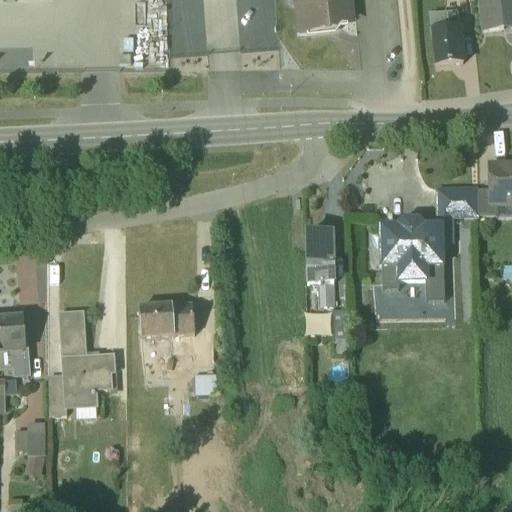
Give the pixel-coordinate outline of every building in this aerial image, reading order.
[(348,0),(295,0),(298,27),(328,24),(328,18),(350,16),(348,0)] [(511,0),(479,0),(482,26),(511,22),(511,0)] [(457,6),(429,9),(434,61),(462,58),(457,6)] [(511,161),(488,162),(488,185),(488,198),(497,198),(511,197),(511,161)] [(478,184),(438,185),(438,212),(452,212),(479,211),(478,184)] [(488,185),(478,184),(479,211),(497,211),(497,198),(488,198),(488,185)] [(438,212),(438,223),(423,224),(416,217),(403,218),(397,224),(382,224),(381,226),(379,226),(380,260),(382,260),(383,286),(398,286),(399,278),(425,278),(426,298),(443,296),(444,260),(441,261),(441,250),(452,238),(452,212),(438,212)] [(331,230),(318,231),(317,229),(308,230),(308,231),(305,231),(306,266),(317,266),(318,281),(332,280),(332,265),(331,230)] [(303,231),(295,232),(295,243),(304,243),(303,231)] [(317,266),(306,266),(308,280),(318,281),(317,266)] [(332,280),(318,281),(319,301),(318,301),(318,302),(334,302),(334,301),(333,301),(332,280)] [(170,303),(138,305),(140,335),(173,333),(172,332),(193,330),(191,302),(170,304),(170,303)] [(340,306),(331,306),(331,346),(341,346),(340,306)] [(81,309),(57,310),(61,374),(63,402),(66,401),(93,400),(93,394),(94,394),(93,389),(92,389),(92,384),(98,384),(98,386),(106,386),(106,383),(111,383),(110,370),(114,370),(113,352),(84,354),(81,309)] [(18,314),(0,315),(0,349),(22,348),(22,346),(18,314)] [(22,348),(0,349),(0,365),(14,364),(15,372),(29,371),(27,345),(22,346),(22,348)] [(190,348),(174,350),(175,361),(162,362),(163,371),(192,369),(190,348)] [(174,350),(161,351),(162,362),(175,361),(174,350)] [(217,369),(194,370),(194,390),(217,389),(217,369)] [(63,402),(61,374),(48,373),(48,412),(67,412),(66,401),(63,402)] [(44,424),(23,423),(23,448),(44,448),(44,424)] [(40,454),(26,452),(22,470),(37,472),(40,454)]
